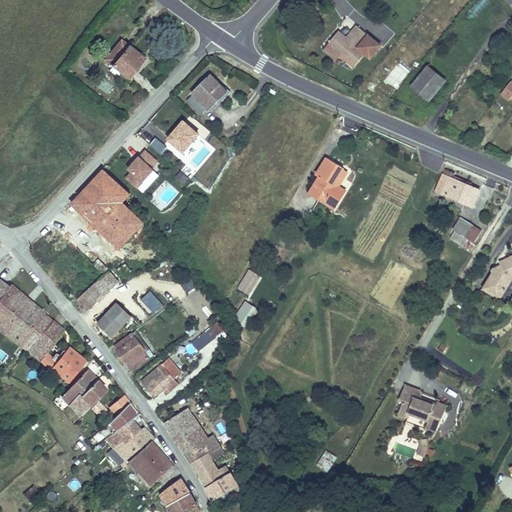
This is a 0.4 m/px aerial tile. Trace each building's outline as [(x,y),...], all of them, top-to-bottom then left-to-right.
[(330,42),(331,44),(356,64),(367,51),(373,56),(382,44),(358,23),(348,35),(341,29),(330,42)] [(131,40),(114,59),(130,74),(138,65),(141,66),(151,55),(131,40)] [(356,64),(331,44),(324,51),(335,60),(338,56),(352,68),(356,64)] [(449,79),(431,64),(415,83),(433,98),(449,79)] [(215,67),(200,97),(216,106),(229,83),(233,85),(236,79),(215,67)] [(500,95),(508,102),(511,98),(511,81),(500,95)] [(191,118),(185,125),(206,142),(212,135),(191,118)] [(164,144),(183,158),(200,136),(181,122),(164,144)] [(148,147),(160,156),(167,148),(155,138),(148,147)] [(207,148),(221,153),(225,143),(212,138),(207,148)] [(348,157),(337,150),(327,166),(332,168),(322,184),(330,188),(348,157)] [(146,152),(139,158),(152,171),(159,164),(146,152)] [(348,157),(330,188),(339,193),(348,177),(343,174),(353,160),(348,157)] [(139,159),(123,173),(137,189),(153,175),(139,159)] [(343,174),(348,177),(357,162),(353,160),(343,174)] [(456,164),(454,169),(466,174),(468,169),(456,164)] [(454,169),(447,186),(457,192),(478,201),(483,203),(492,186),(466,174),(454,169)] [(478,201),(457,192),(454,200),(456,201),(473,208),(478,201)] [(116,193),(107,203),(124,217),(132,208),(116,193)] [(124,217),(107,203),(100,210),(116,226),(124,217)] [(461,224),(476,230),(481,232),(487,218),(465,208),(458,222),(461,224)] [(461,224),(458,230),(474,236),(476,230),(461,224)] [(503,277),(511,283),(511,249),(510,250),(511,253),(508,255),(505,260),(503,258),(496,270),(504,275),(503,277)] [(102,255),(96,261),(108,272),(115,266),(102,255)] [(115,269),(84,299),(93,308),(103,298),(124,279),(123,277),(115,269)] [(246,270),(237,291),(251,297),(260,276),(246,270)] [(511,286),(511,283),(503,277),(504,275),(496,270),(492,275),(511,286)] [(196,307),(189,293),(197,290),(191,278),(171,288),(184,314),(196,307)] [(0,304),(13,287),(2,279),(0,281),(0,304)] [(0,319),(34,347),(59,320),(16,284),(13,287),(0,304),(0,319)] [(136,314),(122,299),(102,319),(117,333),(136,314)] [(202,312),(210,309),(206,299),(198,302),(202,312)] [(245,302),(233,318),(245,326),(256,310),(245,302)] [(70,330),(59,320),(34,347),(45,355),(51,346),(54,350),(70,330)] [(197,352),(224,335),(217,324),(190,340),(197,352)] [(156,353),(138,330),(120,342),(138,367),(156,353)] [(190,356),(197,353),(192,343),(185,346),(190,356)] [(51,346),(45,355),(44,356),(47,359),(48,358),(58,367),(59,366),(73,379),(90,358),(75,346),(72,349),(69,346),(65,352),(61,350),(58,353),(54,350),(51,346)] [(161,393),(180,374),(167,359),(148,377),(161,393)] [(69,395),(77,403),(103,375),(94,367),(69,395)] [(103,375),(77,403),(88,415),(113,386),(103,375)] [(413,414),(414,412),(430,418),(428,424),(440,428),(450,402),(442,399),(442,401),(435,399),(434,401),(424,397),(424,385),(411,380),(404,396),(408,398),(404,411),(413,414)] [(111,425),(110,426),(116,433),(117,432),(123,427),(129,423),(132,420),(139,415),(145,410),(129,391),(125,395),(132,402),(123,411),(116,419),(114,421),(112,424),(111,425)] [(132,402),(125,395),(116,403),(123,411),(132,402)] [(171,418),(184,438),(206,422),(193,402),(171,418)] [(116,433),(113,436),(119,444),(115,448),(119,452),(117,454),(121,458),(127,451),(129,453),(144,441),(139,434),(148,425),(139,415),(132,420),(129,423),(123,427),(117,432),(116,433)] [(206,422),(184,438),(191,449),(207,437),(213,433),(206,422)] [(144,441),(129,453),(132,456),(128,460),(131,463),(157,438),(160,435),(150,424),(148,425),(139,434),(144,441)] [(213,433),(207,437),(214,447),(219,455),(230,448),(219,431),(214,435),(213,433)] [(207,437),(191,449),(197,458),(214,447),(207,437)] [(157,438),(131,463),(136,468),(140,464),(155,482),(163,475),(166,481),(182,465),(157,438)] [(417,456),(423,459),(429,447),(422,444),(417,456)] [(214,447),(197,458),(211,481),(230,471),(219,455),(214,447)] [(240,464),(230,448),(219,455),(230,471),(236,468),(240,464)] [(328,473),(337,457),(326,450),(316,466),(328,473)] [(110,464),(105,471),(109,474),(115,468),(110,464)] [(230,471),(211,481),(220,494),(245,481),(236,468),(230,471)] [(175,502),(197,488),(187,475),(168,491),(175,502)] [(74,493),(82,485),(74,477),(65,485),(74,493)] [(184,511),(199,502),(204,498),(197,488),(175,502),(181,511),(184,511)] [(144,506),(151,511),(167,511),(148,499),(144,506)]
